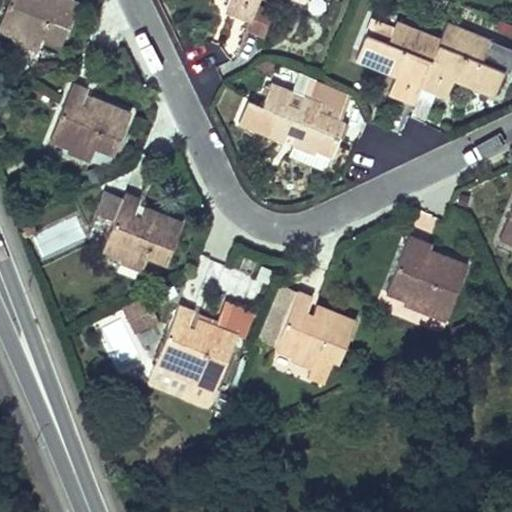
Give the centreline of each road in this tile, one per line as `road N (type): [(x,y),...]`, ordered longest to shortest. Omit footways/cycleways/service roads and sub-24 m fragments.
road 1 (residential): [(130,0),(224,195),(262,226),(309,227),(511,131)]
road 2 (primary): [(77,478),(0,253)]
road 3 (primary): [(0,312),(77,478)]
